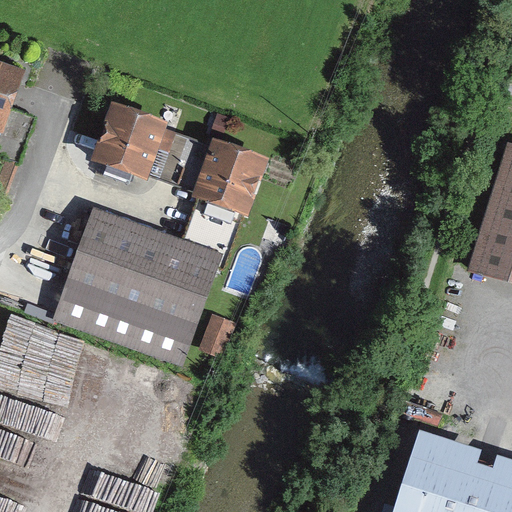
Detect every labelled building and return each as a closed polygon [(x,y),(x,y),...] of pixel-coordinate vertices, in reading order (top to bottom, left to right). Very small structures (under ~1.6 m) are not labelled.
[(0,73),(0,138),(21,80),(0,73)] [(126,111),(105,169),(156,187),(159,179),(162,171),(173,141),(177,129),(126,111)] [(218,158),(173,141),(162,171),(207,188),(218,158)] [(255,155),(224,143),(218,158),(207,188),(201,204),(207,207),(242,220),(255,225),(278,164),(255,155)] [(511,154),(510,154),(474,272),(511,283),(511,154)] [(188,255),(222,268),(242,220),(207,207),(188,255)] [(185,364),(222,268),(188,255),(104,223),(67,318),(185,364)] [(224,365),(238,327),(215,319),(201,357),(224,365)] [(421,438),(397,511),(511,511),(511,468),(497,464),(493,477),(475,471),(480,457),(421,438)]
